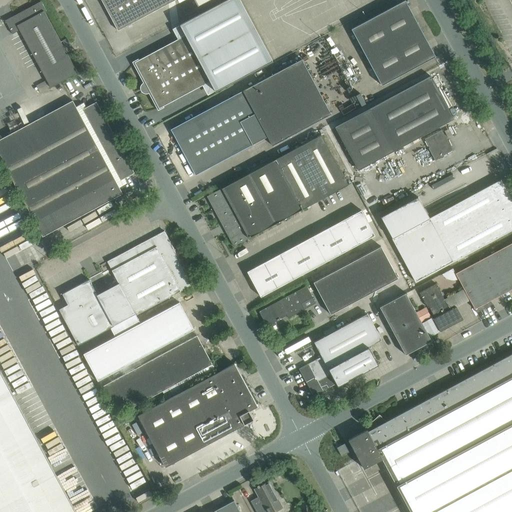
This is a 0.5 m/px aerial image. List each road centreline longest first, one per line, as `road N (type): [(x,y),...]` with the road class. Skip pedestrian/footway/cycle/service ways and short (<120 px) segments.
road 1 (unclassified): [(301,439),(173,202)]
road 2 (unclassified): [(301,439),(511,326)]
road 3 (unclassified): [(173,202),(65,0)]
road 4 (unclassified): [(511,143),(430,0)]
road 5 (unclassified): [(166,511),(301,439)]
road 6 (unclassified): [(60,265),(173,202)]
